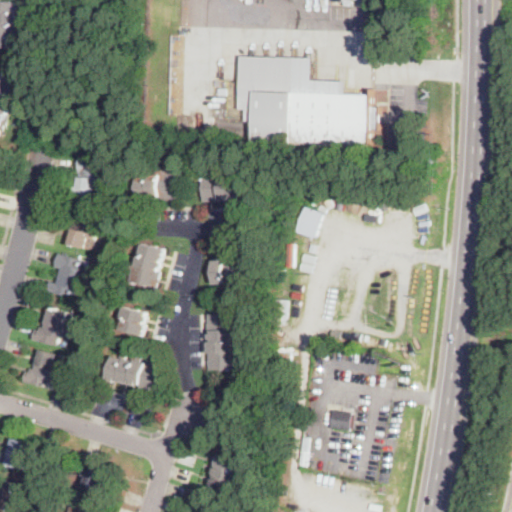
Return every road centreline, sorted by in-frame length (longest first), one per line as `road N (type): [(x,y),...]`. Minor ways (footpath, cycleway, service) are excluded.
road 1 (primary): [(477,0),(466,255),(430,511)]
road 2 (residential): [(204,227),(181,344),(192,415),(175,434),(149,511)]
road 3 (residential): [(0,322),(43,148)]
road 4 (residential): [(0,402),(167,454)]
